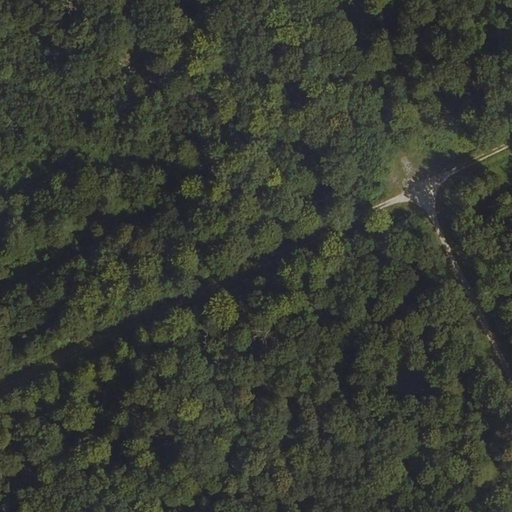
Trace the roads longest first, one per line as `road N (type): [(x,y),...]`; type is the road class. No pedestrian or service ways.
road 1 (track): [(424,194),(0,388)]
road 2 (track): [(424,194),(511,370)]
